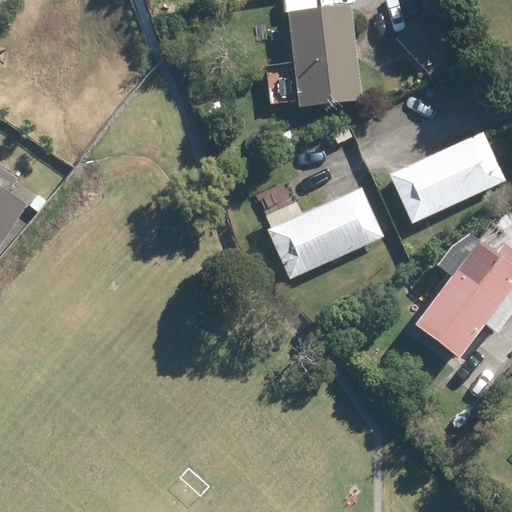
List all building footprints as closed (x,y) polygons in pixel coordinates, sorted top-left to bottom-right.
[(287,13),(297,107),(360,100),(349,6),(287,13)] [(426,11),(395,40),(427,75),(458,46),(426,11)] [(219,103),(200,110),(205,127),(224,120),(219,103)] [(289,133),(275,140),(281,152),(295,144),(289,133)] [(484,134),(390,176),(411,224),(506,181),(484,134)] [(0,233),(20,203),(0,191),(11,174),(0,167),(0,233)] [(272,215),(277,227),(267,232),(288,280),(382,238),(361,190),(295,219),(290,207),(272,215)] [(36,196),(27,206),(36,213),(44,203),(36,196)] [(476,243),(413,326),(458,359),(511,286),(511,250),(504,244),(495,257),(476,243)]
